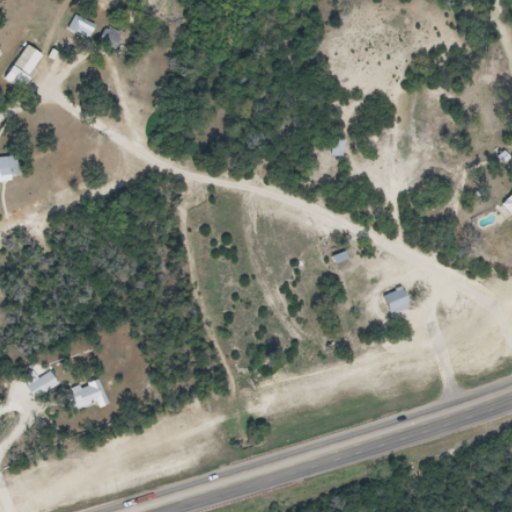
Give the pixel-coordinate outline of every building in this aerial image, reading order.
[(71,15),(62,30),(82,41),(90,27),(71,15)] [(115,51),(124,36),(109,27),(100,42),(115,51)] [(22,45),(0,76),(0,80),(17,93),(26,80),(21,77),(36,56),(22,45)] [(346,159),(344,139),(330,140),(331,160),(346,159)] [(0,187),(26,185),(25,164),(2,166),(2,161),(0,161),(0,187)] [(511,184),(493,203),(509,219),(511,216),(511,184)] [(327,256),(330,264),(345,259),(342,251),(327,256)] [(391,290),(392,292),(378,297),(386,317),(407,308),(398,286),(391,290)] [(47,373),(22,386),(29,400),(54,386),(47,373)] [(67,389),(68,392),(59,395),(67,413),(92,403),(94,409),(105,404),(95,380),(84,384),(85,387),(78,390),(76,385),(67,389)]
